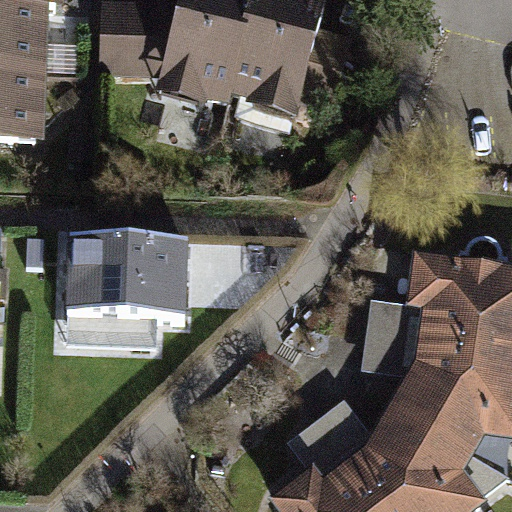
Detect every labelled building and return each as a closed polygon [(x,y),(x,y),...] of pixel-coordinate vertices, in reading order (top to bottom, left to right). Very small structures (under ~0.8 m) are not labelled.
[(0,0),(0,8),(50,10),(66,11),(66,0),(0,0)] [(189,0),(185,21),(111,18),(109,87),(166,89),(160,108),(229,127),(231,120),(263,0),(189,0)] [(336,0),(263,0),(231,120),(298,138),(336,0)] [(0,78),(48,80),(50,10),(0,8),(0,78)] [(0,78),(0,148),(46,150),(48,80),(0,78)] [(381,289),(376,323),(511,342),(511,255),(415,242),(408,293),(381,289)] [(189,255),(75,250),(72,324),(186,329),(189,255)] [(411,364),(393,396),(473,441),(483,424),(511,428),(511,342),(376,323),(371,357),(411,364)] [(473,441),(393,396),(373,432),(347,398),(319,419),(392,511),(455,511),(485,489),(462,460),(473,441)] [(307,464),(268,494),(281,511),(392,511),(319,419),(290,442),(307,464)]
